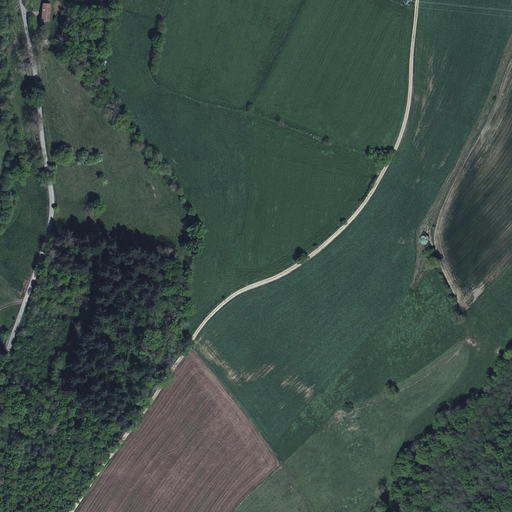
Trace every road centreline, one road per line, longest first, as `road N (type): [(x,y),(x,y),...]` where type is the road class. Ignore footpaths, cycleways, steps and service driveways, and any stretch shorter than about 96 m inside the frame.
road 1 (track): [(418,0),(405,119),(358,212),(295,269),(226,298),(71,511)]
road 2 (residential): [(22,0),(55,210),(0,406)]
